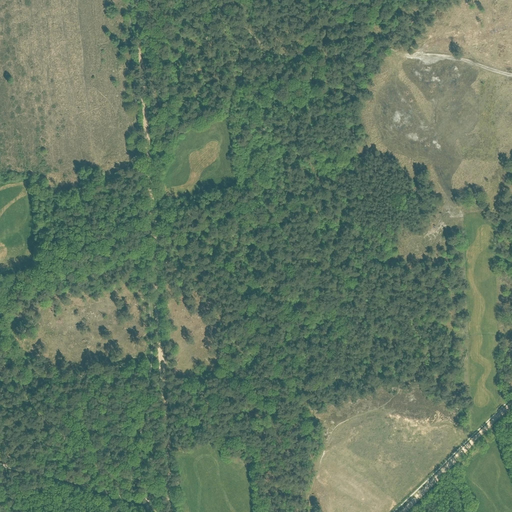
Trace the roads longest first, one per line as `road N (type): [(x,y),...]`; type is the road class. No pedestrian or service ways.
road 1 (track): [(169,511),(137,0)]
road 2 (track): [(511,75),(361,39),(339,56),(274,55),(217,0)]
road 3 (track): [(0,402),(34,408),(146,502)]
road 4 (track): [(511,402),(401,511)]
road 5 (track): [(149,503),(0,463)]
